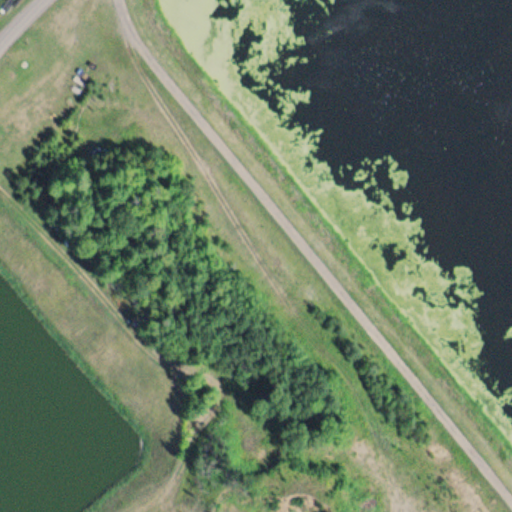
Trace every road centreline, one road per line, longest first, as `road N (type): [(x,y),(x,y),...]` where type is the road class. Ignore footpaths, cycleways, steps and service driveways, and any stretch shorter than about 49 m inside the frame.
road 1 (track): [(124,0),(127,18),(511,494)]
road 2 (track): [(0,183),(168,361),(213,376),(216,407),(167,511)]
